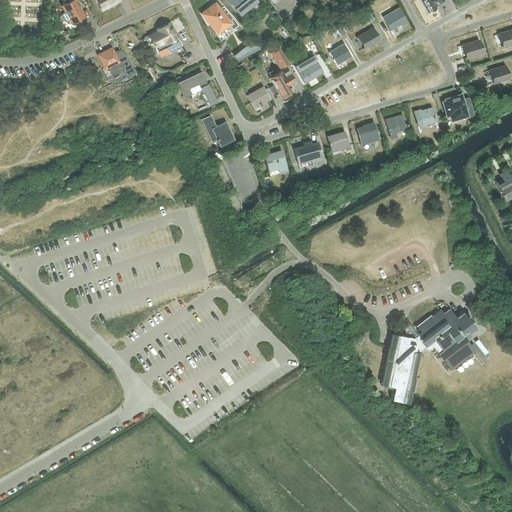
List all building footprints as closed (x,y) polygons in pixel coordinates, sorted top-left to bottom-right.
[(64,22),(69,20),(71,24),(82,18),(74,1),(77,0),(65,0),(67,2),(61,5),(64,12),(59,17),(64,22)] [(94,0),(99,9),(114,0),(94,0)] [(254,0),(225,0),(238,15),(255,0),(254,0)] [(418,0),(426,13),(435,8),(434,6),(443,1),(442,0),(418,0)] [(213,4),(200,14),(212,29),(215,32),(216,31),(220,35),(229,28),(225,23),(228,21),(223,15),(222,15),(213,4)] [(399,24),(400,26),(406,23),(397,8),(381,16),(389,30),(399,24)] [(368,12),(360,17),(364,23),(372,19),(368,12)] [(156,31),(147,36),(153,46),(159,57),(167,53),(181,45),(178,40),(177,40),(176,40),(174,36),(175,36),(173,33),(183,28),(177,17),(167,23),(155,29),(156,31)] [(340,26),(335,29),(339,36),(344,33),(340,26)] [(371,28),(356,37),(362,48),(378,40),(371,28)] [(511,28),(497,33),(501,46),(511,42),(511,28)] [(311,39),(303,44),(307,50),(314,46),(311,39)] [(478,39),(461,44),(465,57),(481,52),(478,39)] [(343,43),(327,52),(334,64),(350,55),(343,43)] [(110,48),(97,54),(103,67),(101,68),(105,76),(110,74),(110,75),(119,70),(124,78),(134,71),(119,48),(111,52),(110,48)] [(278,48),(269,53),(278,68),(286,64),(278,48)] [(312,56),(294,67),(303,83),(308,80),(307,79),(314,75),(314,76),(321,72),(315,61),(312,56)] [(503,65),(488,70),(492,82),(507,78),(503,65)] [(284,68),(268,78),(270,81),(279,97),(291,90),(289,87),(294,84),(284,68)] [(199,71),(183,79),(174,82),(182,98),(200,89),(207,105),(215,101),(207,84),(205,84),(199,71)] [(261,86),(245,95),(252,108),(268,99),(261,86)] [(465,118),(472,115),(467,97),(461,99),(459,95),(444,100),(445,102),(442,102),(443,107),(444,111),(445,116),(448,115),(449,117),(464,112),(465,116),(465,118)] [(423,124),(422,123),(434,119),(430,108),(419,111),(418,109),(412,111),(416,126),(423,124)] [(394,137),(393,132),(405,129),(400,114),(383,119),(387,133),(388,133),(390,138),(394,137)] [(215,140),(216,139),(219,145),(230,139),(225,128),(226,128),(224,122),(214,126),(209,115),(200,119),(210,141),(214,139),(215,140)] [(366,126),(355,129),(359,140),(359,143),(370,140),(376,138),(372,122),(365,124),(366,126)] [(329,149),(336,147),(337,149),(347,146),(343,131),(332,134),(333,135),(326,137),(329,149)] [(309,161),(320,158),(315,142),(309,144),(308,141),(304,142),(304,145),(292,148),(296,162),(308,158),(309,161)] [(266,167),(276,164),(277,168),(284,166),(279,150),(262,155),(266,167)] [(210,165),(212,170),(222,165),(219,160),(210,165)] [(224,170),(222,165),(212,170),(214,175),(224,170)] [(499,175),(501,180),(494,184),(503,201),(511,195),(511,168),(511,169),(511,170),(511,178),(510,180),(505,172),(499,175)] [(226,175),(224,170),(214,175),(216,180),(226,175)] [(216,180),(219,185),(228,180),(226,175),(216,180)] [(221,190),(231,185),(228,180),(219,185),(221,190)] [(233,190),(231,185),(221,190),(223,195),(233,190)] [(223,195),(225,199),(235,195),(233,190),(223,195)] [(225,199),(228,204),(237,200),(235,195),(225,199)] [(228,204),(230,209),(239,205),(237,200),(228,204)] [(232,214),(242,210),(239,205),(230,209),(232,214)] [(419,333),(412,338),(389,333),(379,385),(392,387),(389,400),(407,403),(409,390),(410,391),(413,378),(412,378),(417,352),(416,352),(424,347),(426,350),(431,346),(437,353),(449,370),(473,352),(464,341),(472,334),(470,332),(474,328),(468,321),(470,319),(466,315),(464,316),(461,312),(452,318),(446,310),(442,313),(439,309),(430,316),(429,315),(415,326),(419,333)]
